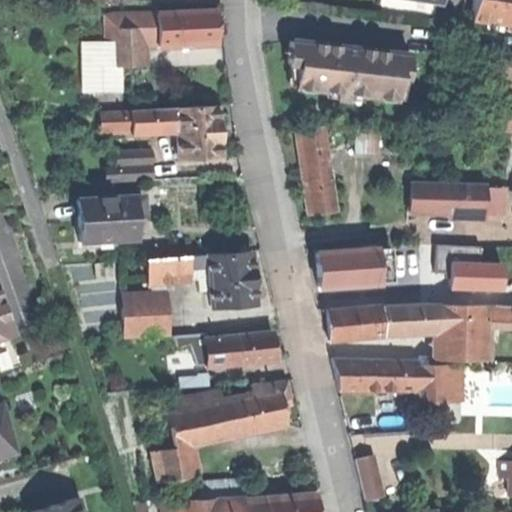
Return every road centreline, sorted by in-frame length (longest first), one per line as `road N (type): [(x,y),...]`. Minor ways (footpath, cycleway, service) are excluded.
road 1 (residential): [(241,0),(250,107),(345,511)]
road 2 (track): [(126,511),(47,252)]
